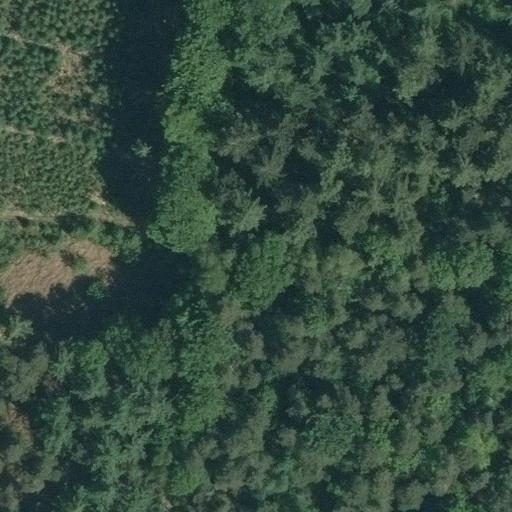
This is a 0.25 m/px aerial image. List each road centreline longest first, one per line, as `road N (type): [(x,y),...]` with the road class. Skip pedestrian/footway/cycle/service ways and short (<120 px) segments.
road 1 (track): [(162,511),(231,0)]
road 2 (track): [(204,210),(0,198)]
road 3 (track): [(0,316),(190,324)]
